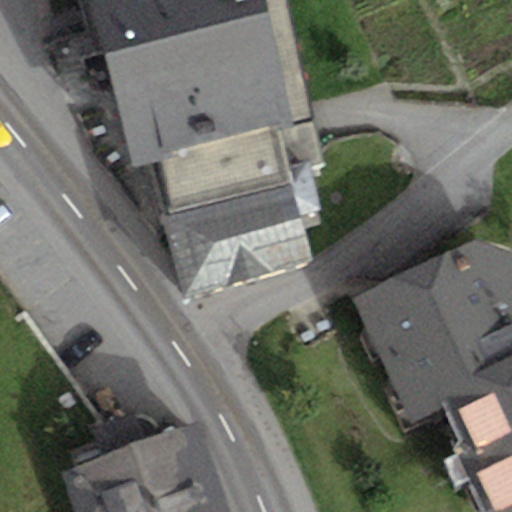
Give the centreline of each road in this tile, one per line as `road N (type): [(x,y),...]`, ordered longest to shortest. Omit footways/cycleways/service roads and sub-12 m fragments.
road 1 (residential): [(188,363),(395,223),(511,121)]
road 2 (primary): [(188,363),(0,116)]
road 3 (primary): [(262,511),(188,363)]
